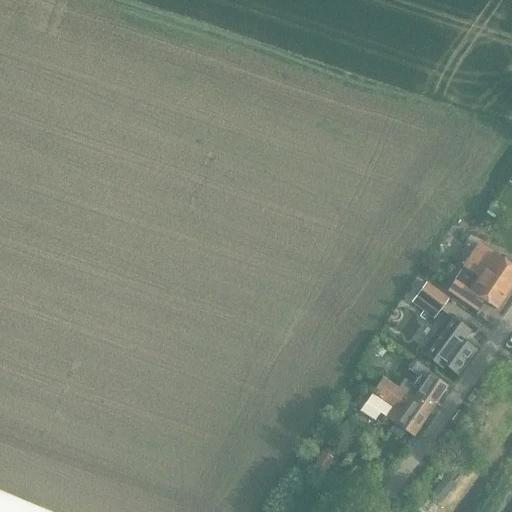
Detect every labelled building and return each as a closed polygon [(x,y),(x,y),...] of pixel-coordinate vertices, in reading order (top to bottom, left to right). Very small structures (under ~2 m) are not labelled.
[(484,301),(496,309),(511,285),(511,266),(494,254),(493,255),(481,247),(466,270),(478,278),(469,290),(454,280),(447,291),(478,311),(484,301)] [(448,299),(426,282),(410,303),(422,312),(427,305),(438,313),(448,299)] [(449,317),(422,353),(442,367),(444,365),(456,374),(474,350),(461,341),(468,331),(449,317)] [(392,365),(372,350),(363,362),(384,377),(392,365)] [(410,371),(419,377),(416,382),(421,385),(417,390),(404,381),(399,389),(430,411),(447,387),(428,374),(430,371),(414,360),(410,365),(413,366),(410,371)] [(382,378),(372,394),(360,411),(372,420),(379,413),(394,424),(389,431),(400,438),(405,431),(413,436),(430,411),(399,389),(398,389),(382,378)] [(320,453),(312,467),(323,473),(331,459),(321,454),(320,453)] [(354,467),(343,484),(360,494),(371,479),(354,467)] [(0,511),(48,511),(0,492),(0,511)] [(349,511),(358,500),(348,492),(332,511),(349,511)]
